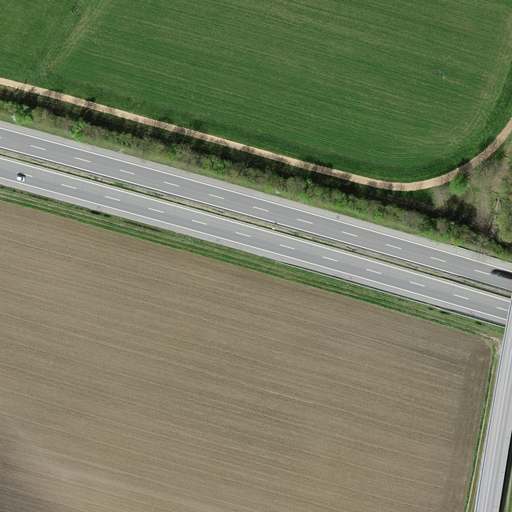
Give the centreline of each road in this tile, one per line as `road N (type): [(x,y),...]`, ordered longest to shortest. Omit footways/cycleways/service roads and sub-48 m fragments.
road 1 (track): [(0,83),(400,189),(457,176),(511,126)]
road 2 (track): [(0,92),(463,217),(511,250)]
road 3 (motorway): [(511,281),(0,137)]
road 4 (motorway): [(0,168),(511,312)]
road 5 (track): [(495,340),(0,195)]
road 6 (track): [(495,340),(471,511)]
road 7 (tertiary): [(485,511),(511,349)]
